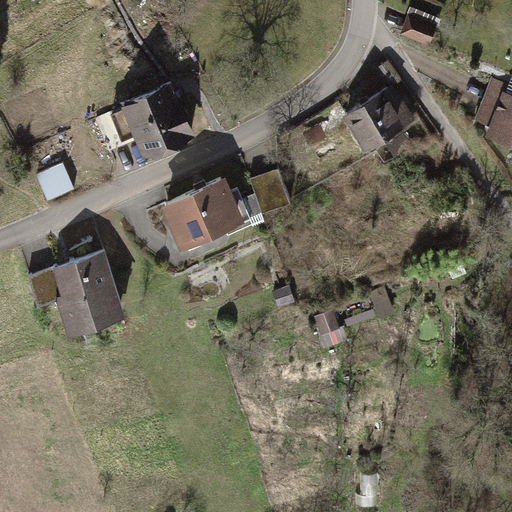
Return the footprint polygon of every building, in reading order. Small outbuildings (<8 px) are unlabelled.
[(438,21),(410,10),(402,32),(429,42),(438,21)] [(511,84),(492,78),(476,121),(485,124),(482,135),(511,145),(511,84)] [(169,81),(96,114),(111,149),(134,139),(141,155),(191,132),(169,81)] [(392,85),(344,114),(364,146),(412,117),(392,85)] [(63,158),(38,168),(49,195),(75,184),(63,158)] [(256,175),(267,210),(294,202),(284,167),(256,175)] [(223,178),(169,201),(189,245),(242,222),(223,178)] [(118,312),(102,246),(27,264),(34,296),(53,291),(61,325),(118,312)] [(344,307),(344,311),(327,311),(329,342),(351,341),(350,319),(394,317),(393,283),(372,284),(373,305),(344,307)]
